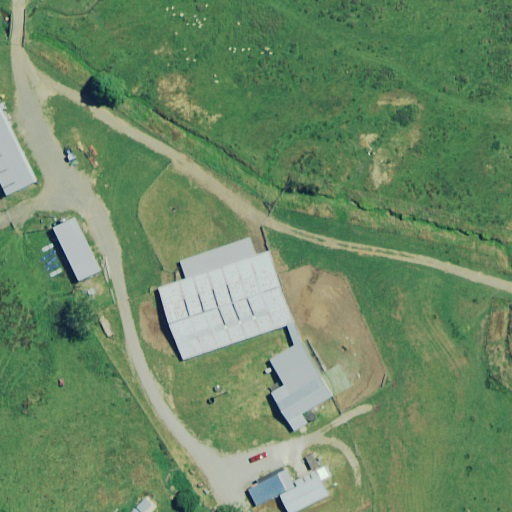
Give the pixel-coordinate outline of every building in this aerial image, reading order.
[(36,183),(0,106),(0,179),(8,196),(36,183)] [(95,258),(76,219),(57,229),(76,267),(95,258)] [(300,345),(269,252),(256,257),(250,238),(181,262),(187,280),(159,289),(183,360),(286,326),(294,349),(272,361),(286,387),(273,394),(294,431),(308,423),(303,414),(333,397),(303,343),(300,345)] [(342,366),(325,375),(332,390),(350,381),(342,366)] [(316,454),(306,459),(312,470),(322,464),(316,454)] [(332,476),(328,466),(294,483),(289,473),(272,481),(287,511),(296,511),(329,496),(322,481),(332,476)] [(274,499),(263,477),(238,490),(249,511),(274,499)]
